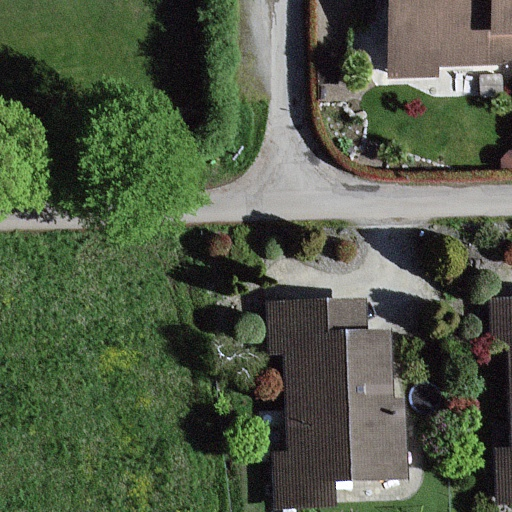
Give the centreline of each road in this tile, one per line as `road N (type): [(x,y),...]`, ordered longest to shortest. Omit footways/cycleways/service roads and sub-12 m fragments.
road 1 (residential): [(286,204),(0,214)]
road 2 (residential): [(511,197),(286,204)]
road 3 (residential): [(277,0),(286,204)]
